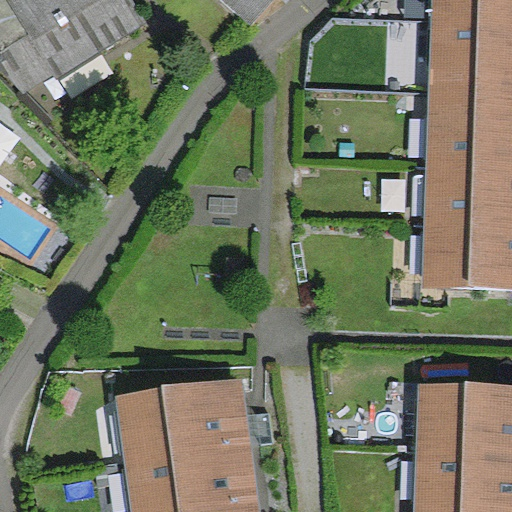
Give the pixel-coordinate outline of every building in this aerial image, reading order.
[(129,0),(7,0),(26,33),(6,45),(32,92),(145,27),(129,0)] [(224,0),(254,26),(276,0),(224,0)] [(511,0),(431,0),(419,288),(511,291),(511,0)] [(511,511),(511,385),(411,384),(408,511),(511,511)] [(252,511),(237,389),(113,405),(126,511),(252,511)]
